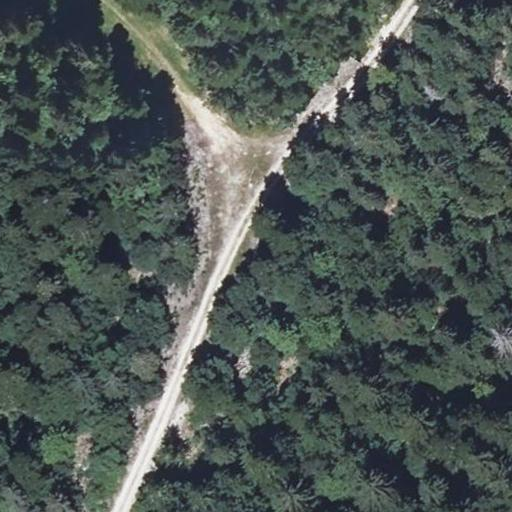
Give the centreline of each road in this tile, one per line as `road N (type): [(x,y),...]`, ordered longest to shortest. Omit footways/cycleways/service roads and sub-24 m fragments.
road 1 (track): [(229,245),(314,123),(425,0)]
road 2 (track): [(229,245),(213,104),(114,0)]
road 3 (track): [(127,511),(229,245)]
